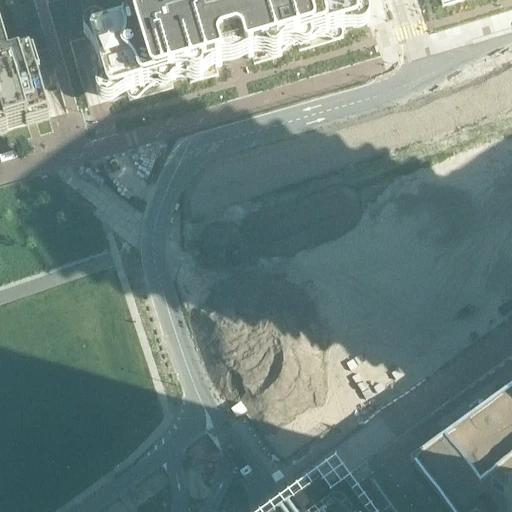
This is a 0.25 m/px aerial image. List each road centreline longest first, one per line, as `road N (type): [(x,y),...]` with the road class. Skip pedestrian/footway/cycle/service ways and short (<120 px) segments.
road 1 (residential): [(0,175),(415,60)]
road 2 (residential): [(360,450),(511,338)]
